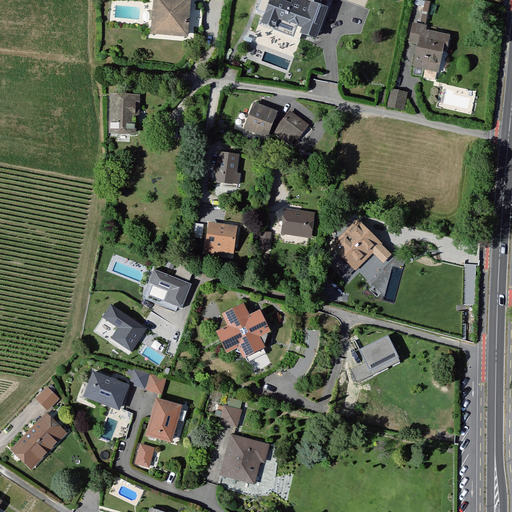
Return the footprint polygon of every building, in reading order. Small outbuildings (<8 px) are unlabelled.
[(191,0),(154,0),(152,33),(188,36),(191,0)] [(269,0),(261,22),(295,35),(298,29),(316,36),(329,0),(269,0)] [(450,29),(410,20),(406,39),(415,41),(409,64),(436,70),(441,48),(445,49),(450,29)] [(389,106),(405,109),(408,90),(392,87),(389,106)] [(136,94),(109,92),(106,132),(133,134),(136,94)] [(276,112),(252,102),(241,128),(265,138),(276,112)] [(306,123),(288,110),(271,133),(289,146),(306,123)] [(235,154),(216,151),(212,181),(236,184),(237,172),(232,171),(235,154)] [(313,208),(282,204),(279,235),(310,238),(313,208)] [(379,242),(354,218),(329,245),(353,269),(379,242)] [(237,224),(206,220),(202,254),(219,256),(220,250),(234,252),(237,224)] [(262,229),(260,248),(271,249),(272,230),(262,229)] [(466,263),(465,302),(475,303),(477,263),(466,263)] [(191,284),(154,269),(143,298),(176,311),(178,306),(182,308),(191,284)] [(243,302),(222,313),(229,325),(218,331),(229,353),(239,348),(245,359),(267,348),(260,335),(270,330),(260,310),(250,315),(243,302)] [(146,328),(112,305),(104,318),(118,327),(111,338),(131,351),(146,328)] [(388,335),(360,350),(366,362),(372,375),(401,361),(388,335)] [(357,383),(372,375),(366,362),(351,370),(357,383)] [(126,384),(89,369),(78,396),(115,410),(126,384)] [(148,373),(133,369),(128,384),(143,389),(148,373)] [(164,378),(148,373),(143,389),(159,394),(164,378)] [(49,409),(61,397),(49,384),(37,395),(49,409)] [(181,405),(154,396),(142,434),(169,443),(181,405)] [(242,406),(244,399),(231,397),(230,404),(242,406)] [(240,410),(222,404),(216,422),(235,427),(240,410)] [(68,434),(43,410),(7,447),(32,471),(68,434)] [(271,444),(231,433),(221,475),(256,484),(261,461),(266,462),(271,444)] [(136,463),(152,466),(156,445),(140,442),(136,463)]
